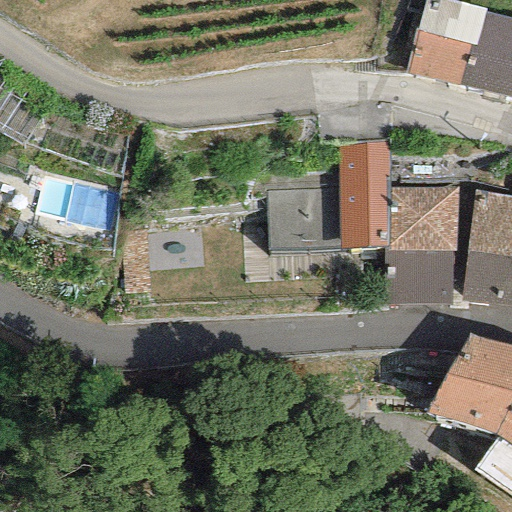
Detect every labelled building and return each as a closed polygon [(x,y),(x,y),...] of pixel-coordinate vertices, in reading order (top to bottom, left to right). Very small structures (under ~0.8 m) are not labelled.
[(485,9),(445,0),(424,0),(417,30),(413,29),(402,74),(511,98),(511,20),(483,12),(485,9)] [(384,147),(337,148),(338,191),(265,193),(266,255),(339,253),(339,249),(381,248),(386,248),(385,188),(384,147)] [(457,189),(385,188),(386,248),(381,248),(381,264),(385,264),(384,306),(450,305),(451,252),(455,252),(457,189)] [(511,195),(473,190),(458,302),(511,308),(511,195)] [(511,394),(511,346),(466,335),(423,415),(494,436),(511,394)] [(511,394),(494,436),(511,448),(511,394)]
